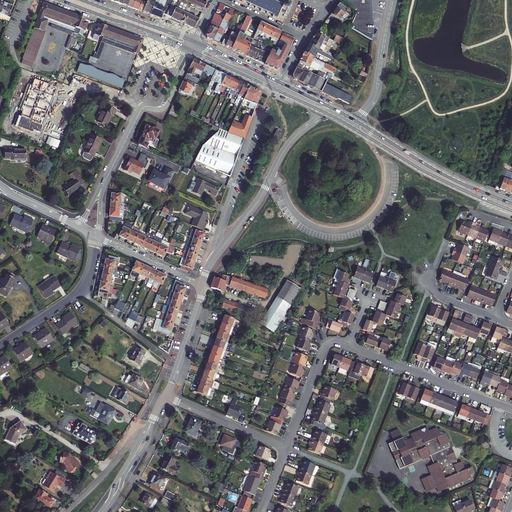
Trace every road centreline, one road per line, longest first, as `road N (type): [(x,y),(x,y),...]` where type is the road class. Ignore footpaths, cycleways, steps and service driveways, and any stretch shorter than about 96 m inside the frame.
road 1 (residential): [(322,111),(287,145),(201,285)]
road 2 (primary): [(352,128),(511,211)]
road 3 (primary): [(511,203),(438,172),(357,121)]
road 4 (residential): [(348,346),(511,409)]
road 5 (residential): [(0,345),(75,294),(97,236)]
road 6 (primary): [(58,0),(190,50)]
road 7 (residential): [(164,395),(286,447)]
road 8 (residential): [(286,447),(326,346),(348,346)]
road 9 (residential): [(357,121),(375,96),(392,0)]
road 10 (primary): [(194,41),(81,0)]
